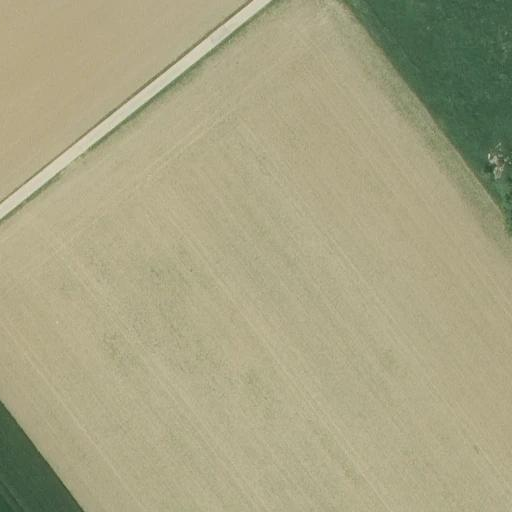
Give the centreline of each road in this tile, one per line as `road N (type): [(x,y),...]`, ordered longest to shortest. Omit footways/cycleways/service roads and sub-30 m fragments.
road 1 (track): [(264,0),(0,213)]
road 2 (track): [(511,209),(353,0)]
